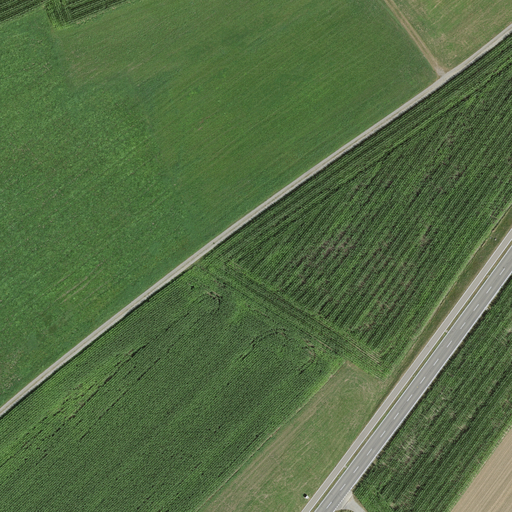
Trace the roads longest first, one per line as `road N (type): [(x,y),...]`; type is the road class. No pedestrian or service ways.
road 1 (track): [(511,31),(0,416)]
road 2 (tertiary): [(511,259),(323,511)]
